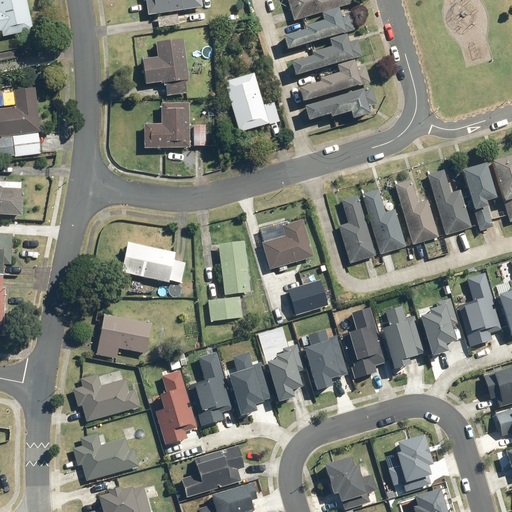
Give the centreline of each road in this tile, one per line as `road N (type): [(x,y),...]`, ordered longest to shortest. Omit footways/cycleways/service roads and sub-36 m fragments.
road 1 (residential): [(298,511),(287,475),(301,433),(415,399),(454,419),(484,511)]
road 2 (residential): [(306,169),(336,272),(348,284),(388,282),(511,244)]
road 3 (residential): [(80,187),(195,198),(306,169)]
road 4 (residential): [(41,386),(80,187)]
road 5 (residential): [(80,187),(89,63),(79,0)]
road 6 (residential): [(39,511),(41,386)]
road 7 (residential): [(415,119),(416,93),(388,0)]
road 8 (residential): [(306,169),(391,143),(415,119)]
